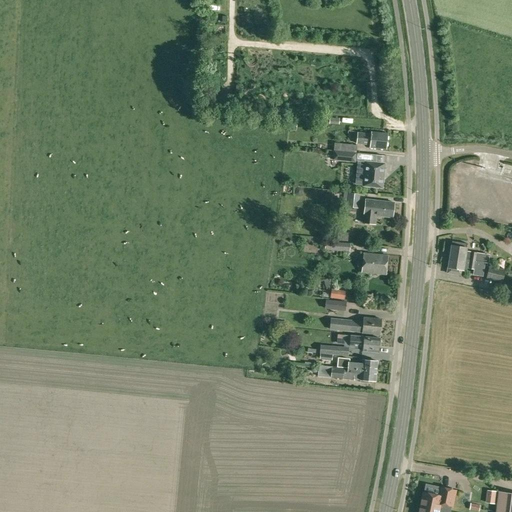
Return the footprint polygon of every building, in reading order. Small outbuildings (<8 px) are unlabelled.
[(386,149),(387,133),(371,132),(371,134),(357,132),(356,144),(370,145),(370,148),(386,149)] [(356,152),(357,145),(334,142),(333,150),(356,152)] [(355,162),(356,152),(333,150),(332,160),(355,162)] [(382,188),(385,164),(365,162),(364,175),(356,174),(355,184),(363,185),(363,186),(382,188)] [(358,208),(360,194),(343,192),(342,205),(347,206),(347,207),(358,208)] [(392,217),(394,203),(376,201),(365,200),(364,214),(363,223),(375,224),(376,215),(392,217)] [(347,242),(348,232),(334,231),(333,241),(347,242)] [(349,252),(350,243),(325,241),(325,250),(349,252)] [(487,263),(488,264),(490,255),(486,254),(466,251),(466,248),(467,248),(467,244),(452,241),(449,257),(487,263)] [(386,274),(388,256),(363,254),(361,272),(386,274)] [(484,263),(487,263),(449,257),(447,273),(461,275),(462,271),(463,271),(467,268),(473,269),(473,275),(482,276),(484,263)] [(502,282),(505,270),(489,266),(486,278),(502,282)] [(332,277),(323,280),(326,289),(334,286),(332,277)] [(344,300),(346,291),(331,289),(330,298),(344,300)] [(326,301),(325,308),(335,309),(336,302),(326,301)] [(380,335),(382,320),(364,318),(363,322),(331,319),(330,329),(362,332),(362,333),(380,335)] [(364,337),(350,336),(342,335),(342,339),(350,340),(349,347),(363,348),(363,351),(378,352),(380,338),(364,337)] [(324,354),(324,353),(320,352),(319,359),(332,360),(333,355),(324,354)] [(362,362),(349,360),(350,358),(338,357),(337,367),(348,368),(376,371),(377,361),(362,360),(362,362)] [(348,368),(348,369),(344,369),(332,367),(318,366),(317,376),(330,377),(330,378),(343,379),(343,374),(354,375),(354,379),(360,380),(359,382),(368,383),(368,380),(375,381),(376,371),(348,368)] [(423,493),(420,506),(439,510),(448,511),(449,511),(451,506),(452,506),(455,491),(443,488),(441,496),(437,495),(439,487),(426,484),(424,493),(423,493)] [(511,511),(511,493),(498,492),(495,511),(511,511)] [(479,511),(480,505),(470,503),(469,510),(479,511)]
